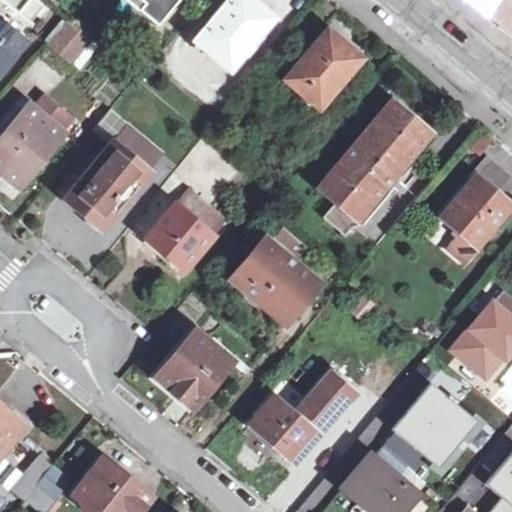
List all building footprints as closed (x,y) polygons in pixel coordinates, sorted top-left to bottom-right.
[(3,0),(19,11),(27,0),(3,0)] [(127,0),(158,25),(179,0),(127,0)] [(253,0),(229,0),(196,41),(231,70),(275,17),(253,0)] [(0,74),(27,42),(20,36),(28,26),(10,11),(0,21),(0,74)] [(68,20),(48,43),(71,62),(90,39),(68,20)] [(363,59),(328,31),(286,80),(321,108),(363,59)] [(47,94),(35,107),(64,133),(75,120),(47,94)] [(22,96),(2,118),(11,127),(0,140),(0,169),(4,172),(19,185),(64,133),(35,107),(22,96)] [(392,102),(356,143),(318,187),(336,202),(355,218),(359,221),(395,178),(432,135),(392,102)] [(93,130),(111,144),(145,172),(160,154),(109,112),(93,130)] [(111,144),(81,181),(68,195),(66,198),(103,227),(148,174),(145,172),(111,144)] [(474,180),(493,197),(509,179),(486,160),(471,178),(474,180)] [(0,176),(0,180),(13,192),(19,185),(4,172),(0,176)] [(68,195),(81,181),(75,176),(62,190),(68,195)] [(474,180),(442,217),(463,233),(478,245),(508,210),(493,197),(474,180)] [(187,189),(173,206),(211,237),(225,221),(187,189)] [(355,218),(336,202),(323,218),(342,234),(355,218)] [(211,237),(173,206),(146,239),(142,245),(159,261),(166,254),(184,269),(211,237)] [(478,245),(463,233),(452,246),(467,258),(478,245)] [(267,239),(233,279),(285,323),(319,283),(267,239)] [(511,349),(511,318),(491,300),(447,349),(484,381),(511,349)] [(195,332),(158,376),(193,407),(233,361),(195,332)] [(274,397),(251,426),(295,462),(354,393),(329,374),(295,413),(274,397)] [(432,383),(393,429),(440,467),(478,421),(432,383)] [(0,458),(1,457),(27,426),(0,403),(0,458)] [(417,496),(408,487),(396,478),(406,467),(383,447),(374,457),(370,455),(343,487),(370,511),(403,511),(406,509),(416,498),(417,496)] [(511,450),(486,481),(511,503),(511,450)] [(22,499),(37,483),(50,468),(36,456),(21,475),(10,489),(22,499)] [(0,482),(9,490),(10,489),(21,475),(1,457),(0,458),(0,482)] [(74,494),(96,511),(137,511),(149,498),(101,460),(74,494)] [(396,478),(408,487),(417,476),(406,467),(396,478)] [(37,483),(55,499),(68,483),(50,468),(37,483)] [(55,499),(37,483),(22,499),(37,511),(47,511),(57,500),(55,499)] [(432,511),(416,498),(406,509),(409,511),(432,511)] [(496,511),(480,498),(472,507),(478,511),(496,511)]
